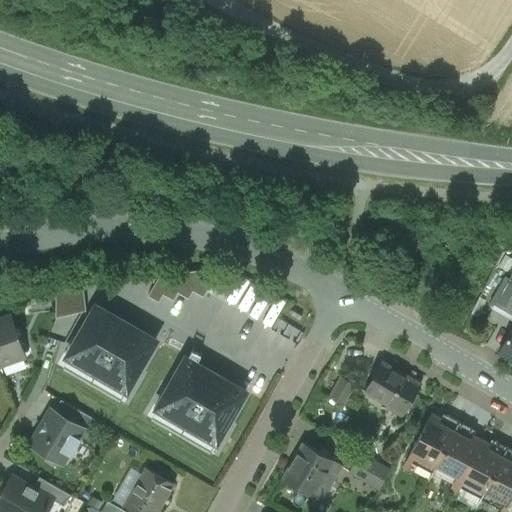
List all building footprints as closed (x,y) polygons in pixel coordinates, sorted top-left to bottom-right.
[(505,311),(511,299),(511,280),(509,279),(494,305),(505,311)] [(160,335),(93,298),(60,356),(127,394),(160,335)] [(11,316),(0,320),(0,364),(0,365),(25,356),(11,316)] [(511,330),(499,353),(511,360),(511,330)] [(251,389),(182,349),(144,416),(214,455),(251,389)] [(421,384),(383,361),(364,392),(388,405),(388,408),(401,416),(403,414),(421,384)] [(344,403),(353,384),(337,377),(328,396),(344,403)] [(92,418),(61,400),(55,410),(84,428),(83,429),(85,430),(92,418)] [(55,410),(51,408),(30,444),(63,463),(69,453),(71,454),(80,439),(78,438),(83,429),(84,428),(55,410)] [(433,472),(459,422),(447,415),(444,421),(431,414),(403,467),(407,469),(412,461),(433,472)] [(453,493),(480,440),(468,434),(471,428),(459,422),(433,472),(454,482),(449,491),(453,493)] [(363,452),(377,456),(381,442),(367,438),(363,452)] [(482,497),(508,448),(495,441),(493,447),(480,440),(453,493),(456,495),(462,486),(482,497)] [(342,465),(303,442),(292,462),(290,461),(283,474),(284,474),(282,479),(321,501),(342,465)] [(504,511),(511,500),(511,498),(511,449),(508,448),(482,497),(502,508),(500,511),(504,511)] [(348,472),(379,488),(390,466),(359,450),(348,472)] [(159,511),(178,482),(148,464),(124,503),(137,511),(159,511)] [(33,487),(12,474),(0,494),(0,511),(46,511),(54,500),(54,499),(33,487)] [(71,495),(39,477),(33,487),(54,499),(54,500),(64,506),(71,495)] [(126,511),(108,501),(102,511),(126,511)]
